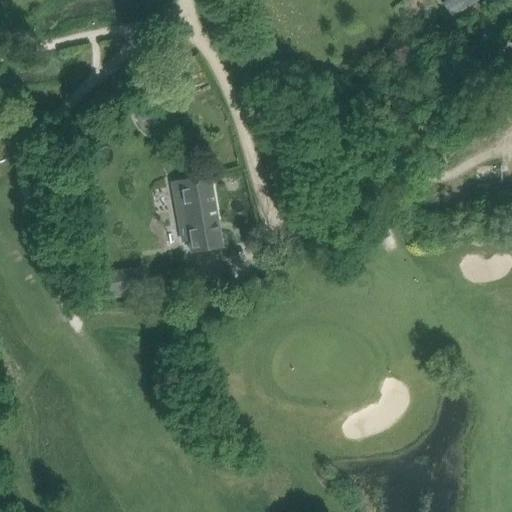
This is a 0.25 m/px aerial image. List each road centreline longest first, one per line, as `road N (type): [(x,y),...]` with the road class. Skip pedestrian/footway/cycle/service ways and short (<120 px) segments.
road 1 (unclassified): [(511,44),(329,223),(309,230),(291,227),(271,204),(193,14)]
road 2 (unclassified): [(0,53),(193,14)]
